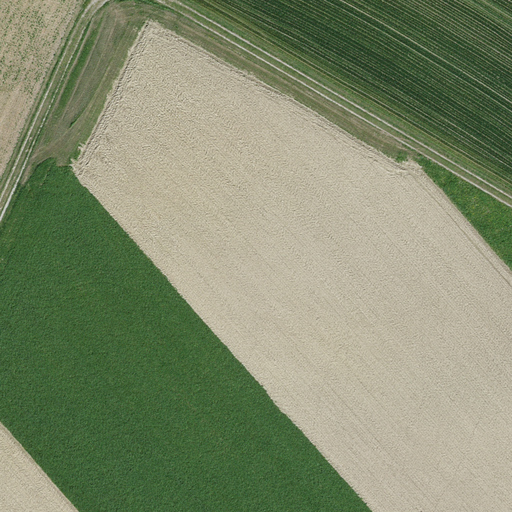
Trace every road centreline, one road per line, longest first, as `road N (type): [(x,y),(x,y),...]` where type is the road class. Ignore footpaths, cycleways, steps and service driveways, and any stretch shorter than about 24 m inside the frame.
road 1 (track): [(511,209),(151,0)]
road 2 (track): [(107,0),(88,11),(0,214)]
